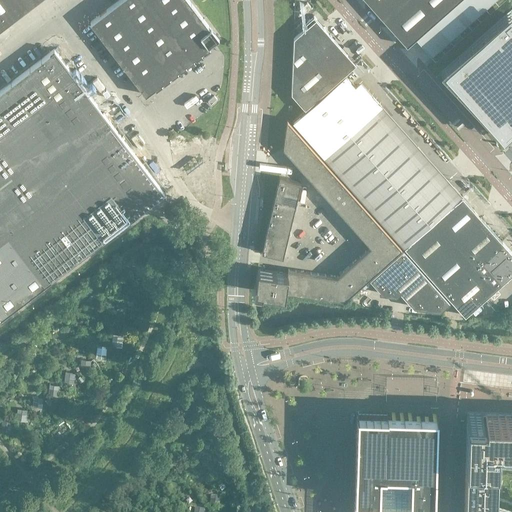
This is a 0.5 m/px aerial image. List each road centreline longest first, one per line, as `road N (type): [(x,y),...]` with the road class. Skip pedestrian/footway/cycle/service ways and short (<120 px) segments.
road 1 (unclassified): [(240,218),(208,214),(190,201),(65,19)]
road 2 (unclassified): [(511,361),(340,341),(249,360)]
road 3 (unclassified): [(252,374),(343,352),(511,371)]
road 4 (unclassified): [(511,184),(347,0)]
road 5 (unclassified): [(240,218),(253,63)]
